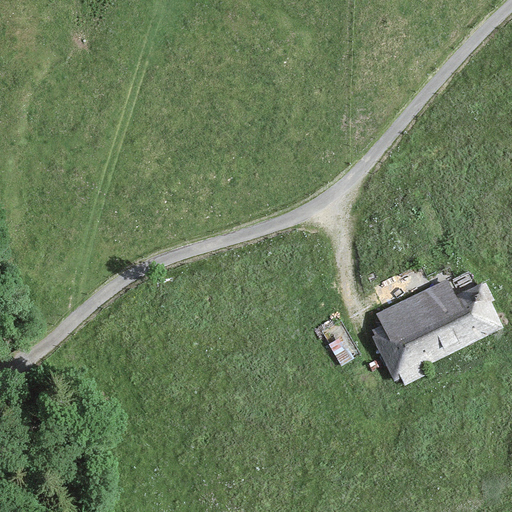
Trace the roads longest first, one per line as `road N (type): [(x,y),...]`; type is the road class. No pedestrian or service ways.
road 1 (unclassified): [(511,5),(321,206),(131,275),(29,357),(0,368)]
road 2 (track): [(353,327),(339,229),(326,200)]
